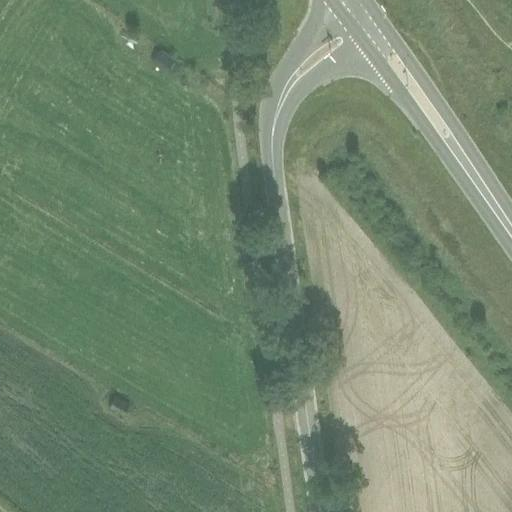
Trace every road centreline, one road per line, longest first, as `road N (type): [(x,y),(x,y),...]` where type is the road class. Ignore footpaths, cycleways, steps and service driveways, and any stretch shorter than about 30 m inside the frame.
road 1 (tertiary): [(319,511),(273,172),(276,111)]
road 2 (primary): [(511,231),(377,14)]
road 3 (primary): [(364,45),(511,233)]
road 4 (tertiary): [(342,14),(300,52),(276,111)]
